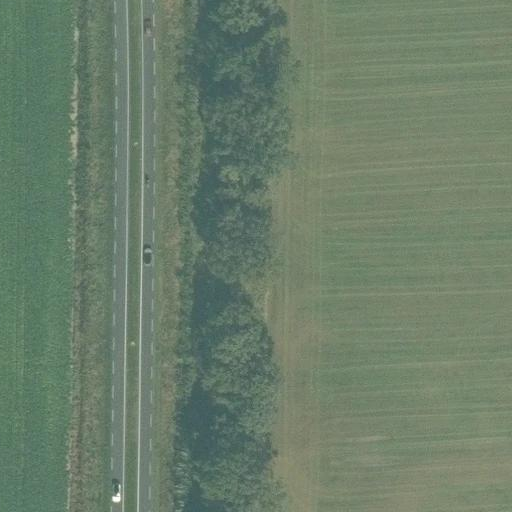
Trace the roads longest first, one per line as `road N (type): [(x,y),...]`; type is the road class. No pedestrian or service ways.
road 1 (track): [(243,511),(250,0)]
road 2 (primary): [(141,511),(145,0)]
road 3 (primary): [(119,0),(116,511)]
